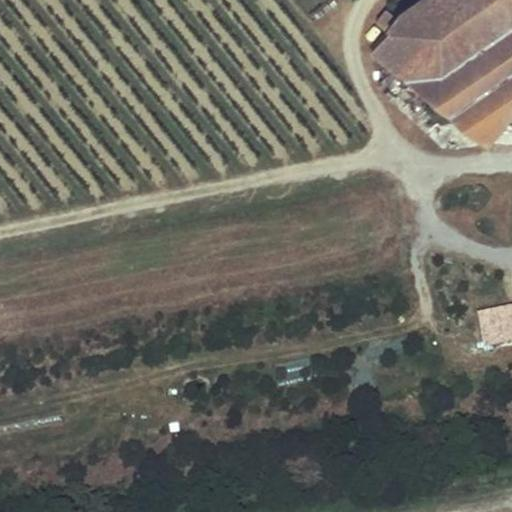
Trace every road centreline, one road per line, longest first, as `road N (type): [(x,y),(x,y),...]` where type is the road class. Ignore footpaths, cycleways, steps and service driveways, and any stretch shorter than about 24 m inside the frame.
road 1 (track): [(0,408),(429,319)]
road 2 (track): [(395,151),(0,227)]
road 3 (track): [(511,473),(314,511)]
road 4 (track): [(429,319),(418,295),(395,151)]
